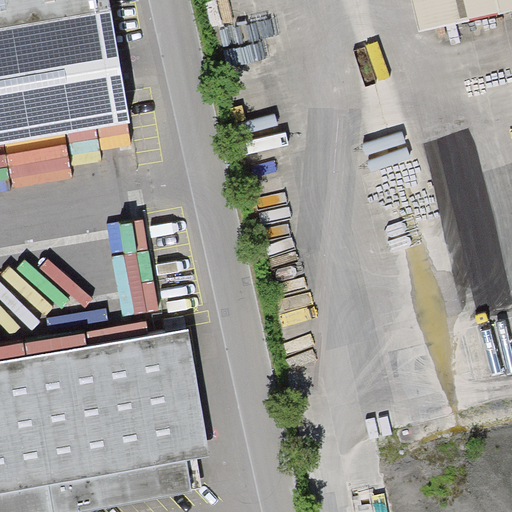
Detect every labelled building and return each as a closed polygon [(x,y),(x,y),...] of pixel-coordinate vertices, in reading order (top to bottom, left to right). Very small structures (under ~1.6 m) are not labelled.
[(0,0),(0,144),(130,123),(109,0),(0,0)] [(511,0),(413,0),(421,29),(511,9),(511,0)] [(184,316),(164,319),(166,332),(186,329),(184,316)] [(166,332),(0,361),(0,492),(186,459),(209,455),(186,329),(166,332)] [(0,511),(66,511),(192,491),(186,459),(0,492),(0,511)]
